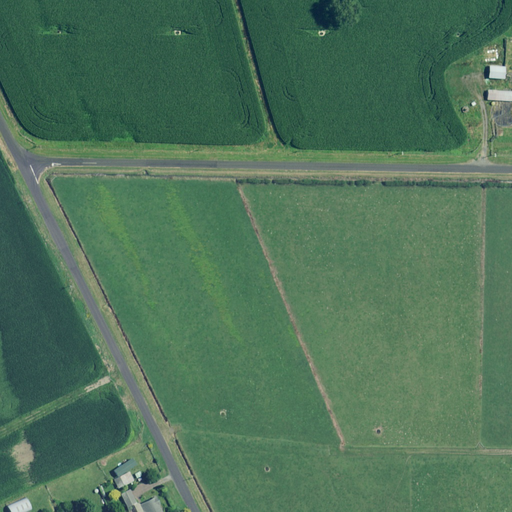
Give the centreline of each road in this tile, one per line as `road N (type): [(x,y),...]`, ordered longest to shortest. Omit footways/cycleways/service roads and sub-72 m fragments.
road 1 (unclassified): [(24,170),(47,163),(511,171)]
road 2 (unclassified): [(193,511),(24,170)]
